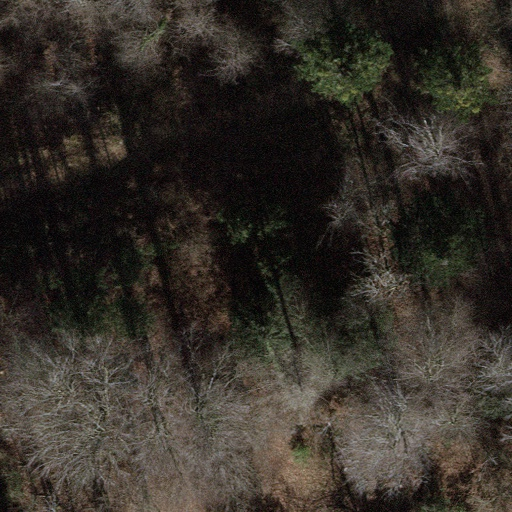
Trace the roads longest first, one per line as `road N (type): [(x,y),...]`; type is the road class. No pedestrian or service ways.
road 1 (track): [(0,194),(280,108),(413,84),(511,78)]
road 2 (track): [(0,434),(81,422),(159,431),(316,511)]
